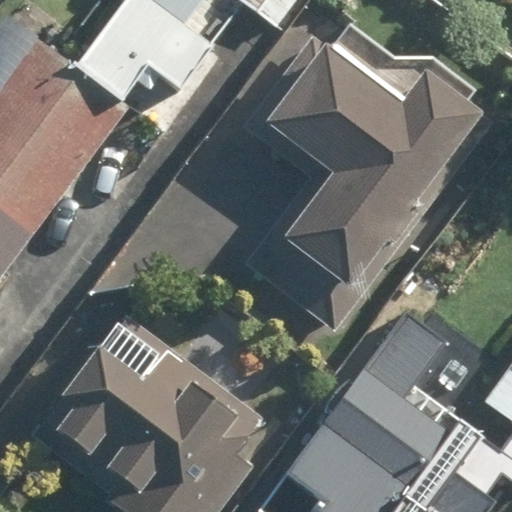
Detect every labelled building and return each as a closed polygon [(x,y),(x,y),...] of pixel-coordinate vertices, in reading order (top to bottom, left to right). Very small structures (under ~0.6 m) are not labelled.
[(166,99),(203,54),(170,27),(191,0),(117,0),(60,72),(105,108),(133,73),(166,99)] [(295,0),(225,0),(270,34),(295,0)] [(60,72),(0,24),(0,269),(120,120),(105,108),(60,72)] [(237,271),(321,332),(408,213),(399,206),(458,125),(402,84),(383,110),(296,46),(234,132),(302,182),(237,271)] [(485,511),(487,511),(476,502),(491,482),(511,497),(511,349),(459,422),(416,391),(448,347),(389,304),(265,474),(305,503),(298,511),(485,511)] [(123,310),(12,428),(100,511),(164,511),(246,426),(123,310)]
